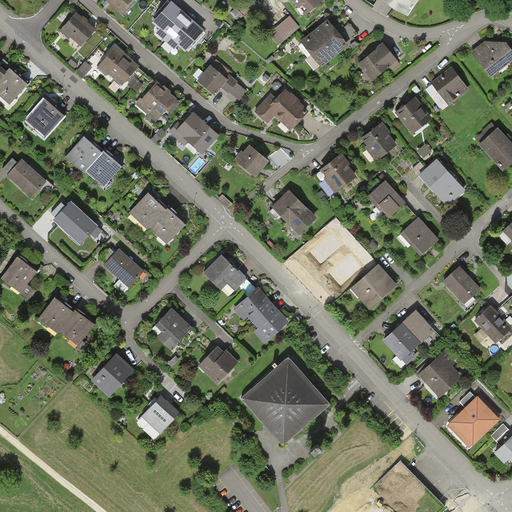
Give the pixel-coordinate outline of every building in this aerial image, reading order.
[(131,0),(102,0),(119,13),(124,7),(126,10),(132,4),(130,1),(131,0)] [(318,0),(291,0),(296,5),(297,3),(304,12),(318,0)] [(418,0),(383,0),(407,17),(418,0)] [(203,31),(171,3),(154,23),(161,29),(157,33),(174,48),(178,45),(186,51),(203,31)] [(92,33),(73,16),(60,31),(79,48),(92,33)] [(290,18),(270,36),(279,46),(299,29),(290,18)] [(335,30),(326,18),(300,39),(309,50),(335,30)] [(346,43),(335,30),(309,50),(320,64),(346,43)] [(511,51),(504,40),(483,40),(471,50),(491,75),(511,57),(511,51)] [(394,58),(381,42),(358,60),(371,77),(394,58)] [(136,70),(113,50),(95,70),(104,78),(107,75),(120,87),(123,84),(133,72),(136,70)] [(226,78),(211,65),(197,81),(215,96),(222,88),(228,93),(229,91),(236,83),(237,81),(229,74),(226,78)] [(467,88),(450,67),(431,81),(448,103),(467,88)] [(26,86),(8,69),(0,77),(0,101),(7,107),(26,86)] [(152,89),(133,72),(123,84),(141,100),(152,89)] [(236,83),(229,91),(239,100),(247,91),(236,83)] [(176,105),(154,86),(152,89),(141,100),(136,107),(153,122),(164,110),(168,114),(176,105)] [(276,99),(270,93),(253,110),(267,123),(274,115),(291,130),(309,111),(285,89),(276,99)] [(430,118),(413,96),(395,110),(411,132),(430,118)] [(62,116),(44,100),(25,123),(43,138),(62,116)] [(214,139),(187,114),(169,134),(182,147),(187,141),(201,153),(214,139)] [(394,143),(380,122),(361,135),(375,157),(394,143)] [(511,144),(497,128),(478,145),(503,173),(511,164),(511,144)] [(100,153),(83,137),(63,160),(81,176),(100,153)] [(269,160),(249,145),(244,152),(242,150),(234,160),(255,177),(269,160)] [(121,167),(103,150),(100,153),(83,174),(92,183),(98,176),(105,184),(121,167)] [(355,175),(339,153),(319,168),(334,189),(355,175)] [(464,190),(436,159),(418,175),(446,205),(464,190)] [(43,183),(19,161),(15,165),(10,161),(0,171),(0,173),(28,199),(43,183)] [(403,201),(383,179),(368,193),(388,215),(403,201)] [(316,217),(289,189),(272,206),(299,234),(316,217)] [(166,210),(148,194),(128,216),(137,225),(143,219),(151,226),(166,210)] [(231,207),(221,197),(217,202),(226,211),(231,207)] [(93,228),(69,206),(64,211),(58,206),(48,217),(77,244),(93,228)] [(184,224),(167,208),(166,210),(151,226),(147,230),(156,239),(161,233),(169,241),(184,224)] [(438,239),(417,217),(401,232),(422,254),(438,239)] [(511,222),(503,232),(511,241),(511,222)] [(331,233),(310,252),(318,261),(314,264),(329,281),(333,277),(342,286),(363,267),(337,239),(331,233)] [(141,274),(117,251),(113,255),(108,250),(97,262),(126,290),(141,274)] [(36,272),(16,257),(0,278),(0,281),(19,295),(36,272)] [(244,282),(221,257),(201,275),(213,287),(221,280),(232,293),(236,290),(244,282)] [(350,287),(368,307),(395,283),(377,263),(350,287)] [(479,287),(458,265),(443,279),(463,301),(479,287)] [(254,293),(244,282),(236,290),(246,301),(254,293)] [(268,309),(254,293),(246,301),(238,308),(252,324),(268,309)] [(72,317),(54,303),(38,323),(56,337),(57,336),(72,317)] [(489,306),(473,320),(494,343),(496,341),(503,349),(511,340),(511,335),(506,329),(509,327),(489,306)] [(283,325),(268,309),(252,324),(267,340),(283,325)] [(415,311),(402,324),(421,344),(423,342),(428,347),(436,340),(431,334),(434,332),(415,311)] [(194,338),(168,312),(154,327),(162,335),(157,340),(169,352),(177,344),(183,349),(194,338)] [(93,328),(75,314),(72,317),(57,336),(75,350),(93,328)] [(421,344),(402,324),(383,340),(407,367),(415,360),(410,354),(421,344)] [(222,355),(215,349),(198,367),(215,384),(235,364),(224,353),(222,355)] [(453,362),(442,350),(418,373),(438,395),(459,376),(449,365),(453,362)] [(291,355),(241,399),(282,445),(332,402),(291,355)] [(130,373),(114,358),(90,382),(107,398),(130,373)] [(470,392),(459,402),(466,409),(447,426),(469,449),(500,420),(491,411),(478,397),(476,398),(470,392)] [(177,415),(158,398),(139,419),(146,425),(141,430),(153,440),(177,415)] [(242,427),(234,417),(230,420),(238,430),(242,427)] [(511,437),(511,433),(503,424),(491,436),(502,447),(511,437)] [(511,437),(502,447),(494,454),(504,465),(509,461),(511,464),(511,437)] [(438,511),(445,506),(401,462),(369,494),(386,511),(438,511)]
